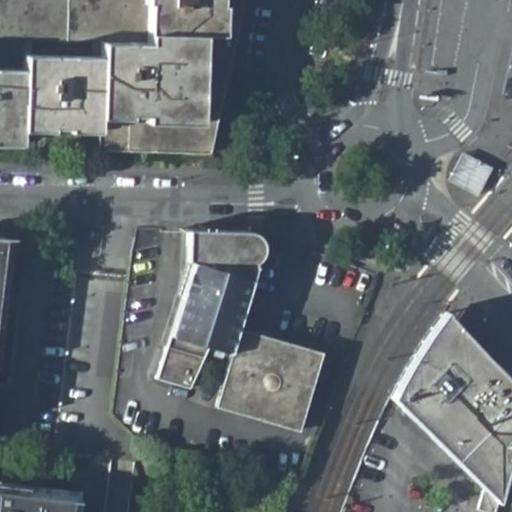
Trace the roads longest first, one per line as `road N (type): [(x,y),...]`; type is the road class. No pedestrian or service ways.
road 1 (tertiary): [(312,194),(253,201),(0,192)]
road 2 (tertiary): [(511,290),(459,240),(404,208)]
road 3 (tertiary): [(375,118),(343,120),(318,139),(307,166),(312,194)]
road 4 (tertiary): [(400,0),(375,118)]
